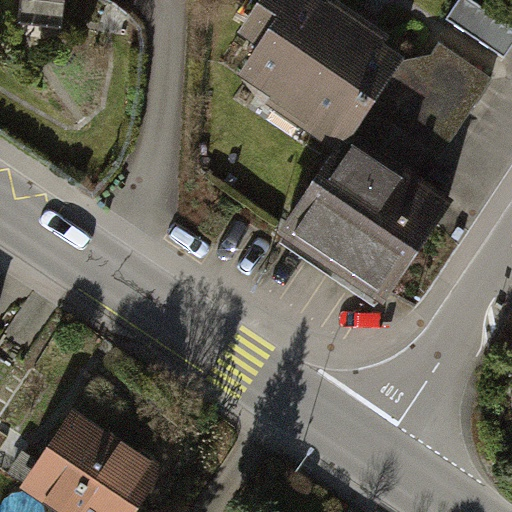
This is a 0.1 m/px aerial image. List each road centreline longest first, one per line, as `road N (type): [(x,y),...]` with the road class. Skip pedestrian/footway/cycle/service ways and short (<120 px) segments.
road 1 (secondary): [(0,199),(379,452)]
road 2 (residential): [(379,452),(511,254)]
